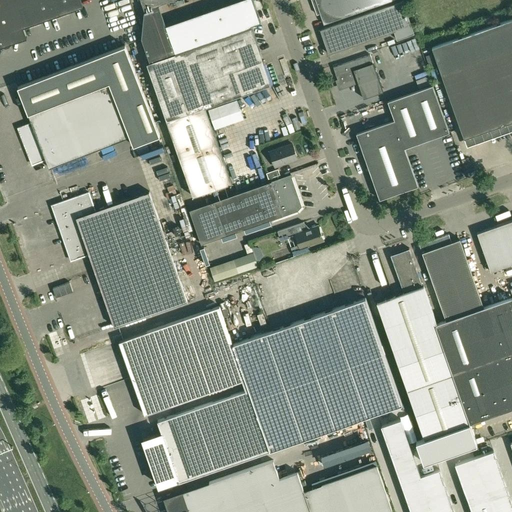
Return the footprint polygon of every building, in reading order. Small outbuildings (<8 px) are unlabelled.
[(23,27),(62,14),(83,6),(80,0),(0,0),(0,46),(11,43),(23,39),(26,38),(23,27)] [(141,0),(145,9),(140,36),(149,62),(147,63),(168,120),(193,196),(212,189),(217,188),(232,182),(205,107),(269,85),(271,84),(251,27),(262,23),(254,0),(241,0),(202,15),(184,21),(167,27),(159,4),(171,0),(141,0)] [(311,0),(317,14),(320,13),(324,24),(391,0),(311,0)] [(320,30),(329,54),(395,30),(398,39),(415,33),(404,0),(325,28),(320,30)] [(511,18),(432,47),(465,138),(511,121),(511,18)] [(126,128),(130,137),(133,146),(160,135),(125,45),(99,55),(109,82),(119,109),(126,128)] [(357,79),(358,83),(363,98),(383,91),(370,54),(333,67),(340,87),(351,83),(355,82),(354,80),(357,79)] [(25,146),(119,109),(109,82),(99,55),(18,87),(28,113),(32,122),(18,128),(25,146)] [(418,186),(405,148),(425,141),(449,132),(433,85),(388,101),(395,120),(357,133),(363,153),(367,163),(376,188),(377,192),(380,199),(418,186)] [(46,159),(126,128),(119,109),(25,146),(32,164),(46,159)] [(130,137),(126,128),(46,159),(49,168),(130,137)] [(292,143),(290,144),(270,151),(275,167),(297,159),(292,143)] [(278,169),(266,173),(268,179),(280,174),(278,169)] [(291,174),(215,200),(191,209),(203,243),(275,218),(275,217),(297,210),(301,205),(291,177),(292,177),(291,174)] [(114,326),(116,325),(188,300),(150,192),(95,211),(89,192),(52,205),(71,260),(89,254),(114,326)] [(511,220),(477,232),(491,271),(511,263),(511,220)] [(318,225),(316,226),(296,233),(300,245),(291,248),(294,255),(311,249),(309,245),(323,240),(318,225)] [(294,234),(291,226),(278,231),(281,239),(294,234)] [(457,305),(480,297),(460,238),(451,241),(449,234),(433,239),(433,241),(457,305)] [(484,306),(480,297),(457,305),(433,241),(429,243),(429,241),(428,241),(425,239),(421,241),(419,244),(421,248),(424,249),(425,251),(422,252),(446,320),(484,306)] [(255,247),(252,248),(253,251),(257,261),(260,260),(263,255),(261,248),(255,247)] [(435,324),(437,323),(424,285),(423,286),(409,248),(390,255),(404,292),(377,302),(391,342),(394,352),(425,438),(415,441),(423,463),(477,444),(470,422),(435,324)] [(253,251),(234,258),(210,267),(215,281),(239,272),(258,265),(257,261),(253,251)] [(511,296),(437,323),(435,324),(470,422),(511,407),(511,296)] [(249,389),(270,450),(278,447),(402,404),(385,355),(382,345),(365,298),(292,323),(233,343),(245,379),(249,389)] [(220,306),(119,341),(145,414),(245,379),(233,343),(220,306)] [(143,439),(154,471),(159,485),(178,479),(179,482),(270,450),(249,389),(158,420),(162,432),(143,439)] [(400,419),(381,425),(411,511),(454,511),(439,469),(421,475),(400,419)] [(511,511),(511,503),(493,450),(455,463),(472,511),(511,511)] [(273,460),(164,497),(168,511),(392,511),(376,465),(305,490),(298,472),(279,478),(273,460)]
